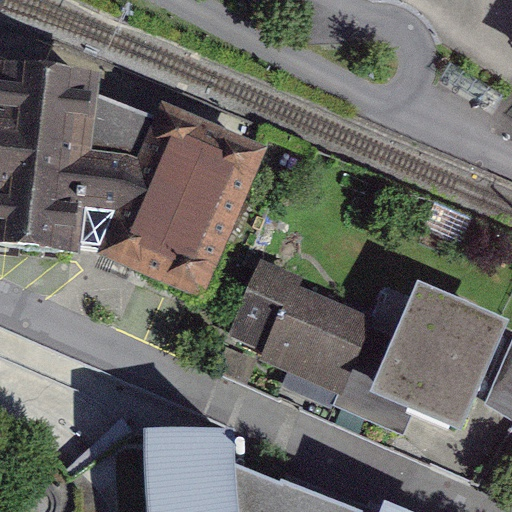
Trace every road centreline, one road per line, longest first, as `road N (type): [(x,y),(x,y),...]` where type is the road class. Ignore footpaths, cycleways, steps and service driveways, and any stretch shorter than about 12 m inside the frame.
road 1 (residential): [(0,299),(490,500)]
road 2 (residential): [(511,160),(398,111),(193,0)]
